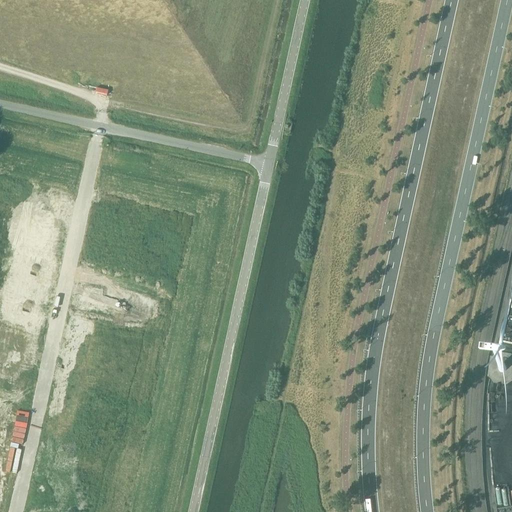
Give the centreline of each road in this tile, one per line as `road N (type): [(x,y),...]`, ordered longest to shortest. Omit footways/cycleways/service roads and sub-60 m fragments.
road 1 (track): [(0,66),(102,102),(15,511)]
road 2 (primary): [(426,511),(424,391),(507,0)]
road 3 (primary): [(451,0),(376,345),(372,511)]
road 4 (tertiary): [(194,511),(269,165)]
road 5 (track): [(276,0),(245,127),(102,102)]
road 6 (unclassified): [(269,165),(0,104)]
road 7 (tertiary): [(269,165),(305,0)]
